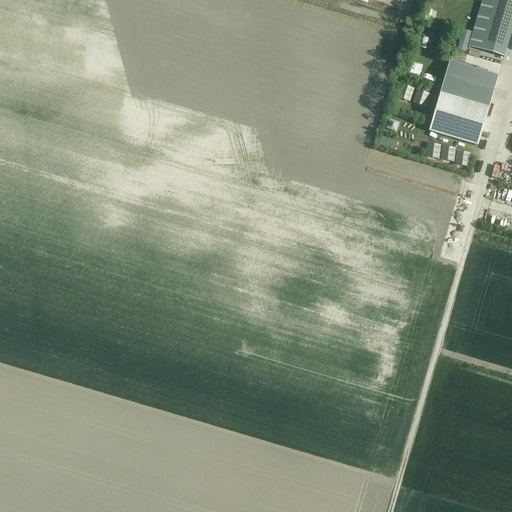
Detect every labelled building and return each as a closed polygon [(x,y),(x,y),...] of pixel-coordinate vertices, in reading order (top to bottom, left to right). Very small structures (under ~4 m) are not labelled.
[(480,52),(495,0),(482,0),(468,48),(480,52)] [(511,0),(495,0),(480,52),(503,59),(511,28),(511,0)] [(465,54),(471,34),(463,32),(457,51),(465,54)] [(441,94),(489,108),(498,78),(450,63),(441,94)] [(477,147),(489,108),(441,94),(429,133),(477,147)]
